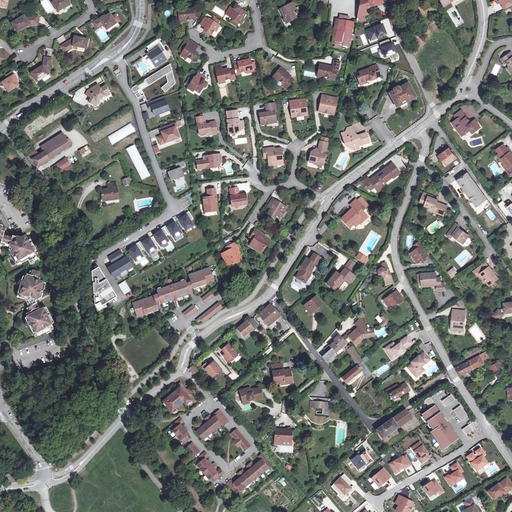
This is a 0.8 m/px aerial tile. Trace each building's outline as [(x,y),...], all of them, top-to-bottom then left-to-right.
[(56,0),(52,3),(57,12),(70,4),(69,2),(69,0),(56,0)] [(358,9),(357,18),(363,16),(362,10),(383,3),(381,0),(363,0),(361,1),(361,2),(359,3),(358,9)] [(238,23),(239,23),(242,18),(246,13),(239,9),(240,7),(236,5),(234,8),(230,6),(226,12),(231,16),(230,17),(234,19),(231,23),(236,26),(238,23)] [(292,10),(289,5),(279,10),(287,23),(296,17),(292,10)] [(179,21),(184,21),(190,20),(191,18),(195,21),(200,15),(194,11),(193,11),(193,9),(178,10),(178,12),(173,12),(174,18),(178,17),(179,21)] [(104,17),(96,21),(100,27),(103,26),(106,30),(115,24),(109,15),(104,18),(104,17)] [(352,22),(348,21),(349,17),(340,15),(335,44),(348,47),(349,40),(352,40),(353,35),(350,34),(352,22)] [(38,16),(24,17),(23,16),(11,24),(17,32),(29,24),(29,25),(38,24),(38,16)] [(207,28),(205,31),(212,35),(215,30),(218,25),(217,25),(220,21),(215,18),(212,21),(209,19),(209,20),(205,18),(201,25),(205,28),(207,28)] [(384,25),(367,31),(371,42),(388,36),(384,25)] [(74,37),(73,40),(72,39),(61,46),(65,53),(72,48),(72,46),(86,49),(88,40),(74,37)] [(183,53),(182,54),(187,57),(192,61),(196,54),(193,52),(194,51),(197,46),(191,42),(188,41),(187,43),(185,41),(182,46),(179,51),(183,53)] [(156,69),(168,61),(163,53),(165,51),(159,43),(147,51),(149,54),(146,55),(156,69)] [(394,44),(382,49),(386,59),(397,54),(394,44)] [(506,62),(510,67),(511,69),(511,54),(510,52),(502,59),(505,63),(506,62)] [(51,59),(44,58),(42,67),(31,74),(37,82),(48,75),(46,72),(50,70),(51,59)] [(241,73),(246,71),(252,70),(252,69),(256,68),(255,62),(251,63),(250,60),(245,61),(242,62),(239,62),(239,64),(235,65),(237,74),(241,73)] [(170,64),(148,78),(150,82),(166,72),(166,74),(172,72),(170,64)] [(333,67),(320,65),(319,75),(325,76),(330,77),(330,79),(335,80),(337,70),(332,69),(333,67)] [(375,78),(378,76),(377,72),(378,72),(376,65),(368,68),(368,69),(359,73),(360,77),(357,78),(360,85),(367,83),(366,81),(370,80),(371,81),(376,79),(375,78)] [(281,68),(274,76),(279,80),(284,84),(282,86),(287,89),(294,81),(289,77),(291,76),(281,68)] [(224,70),(221,70),(216,71),(218,81),(224,80),(230,79),(230,80),(235,79),(233,70),(229,71),(228,69),(224,70)] [(148,78),(144,80),(147,85),(148,86),(152,84),(167,75),(166,74),(166,72),(150,82),(148,78)] [(161,88),(165,93),(175,84),(172,72),(166,74),(167,75),(168,82),(161,88)] [(189,79),(186,83),(189,85),(188,86),(193,89),(198,93),(202,87),(203,87),(206,83),(203,81),(205,78),(198,73),(195,78),(194,78),(192,81),(189,79)] [(13,75),(8,79),(2,83),(8,92),(18,86),(15,81),(16,80),(13,75)] [(144,80),(137,85),(139,90),(147,85),(144,80)] [(397,107),(399,106),(406,102),(415,97),(414,95),(408,83),(399,88),(398,87),(393,90),(394,91),(389,93),(397,107)] [(137,85),(131,89),(134,93),(139,90),(137,85)] [(93,106),(95,103),(104,97),(106,97),(109,95),(106,90),(107,89),(105,86),(100,90),(97,86),(91,90),(93,94),(89,103),(93,106)] [(192,104),(197,99),(192,93),(186,97),(192,104)] [(331,100),(332,97),(322,95),(318,111),(333,114),(336,101),(331,100)] [(154,115),(169,110),(164,97),(147,103),(149,107),(151,107),(152,109),(154,115)] [(301,102),(300,99),(289,101),(291,117),(307,115),(305,102),(301,102)] [(274,111),(276,111),(274,103),(265,105),(266,113),(259,114),(261,125),(276,122),(274,111)] [(472,110),(471,112),(475,115),(478,112),(469,105),(468,107),(472,110)] [(457,118),(464,114),(461,110),(454,114),(457,118)] [(228,121),(230,134),(238,133),(241,131),(240,126),(243,126),(243,121),(239,122),(238,119),(237,111),(227,112),(228,120),(228,121)] [(464,114),(457,118),(452,123),(462,136),(467,132),(466,130),(469,128),(472,133),(480,127),(475,119),(470,123),(464,114)] [(196,118),(199,135),(201,136),(205,135),(206,134),(207,133),(207,132),(211,132),(211,133),(213,134),(216,133),(217,132),(215,122),(210,123),(210,124),(206,125),(205,124),(204,116),(196,118)] [(112,146),(136,131),(131,122),(107,137),(112,146)] [(175,122),(160,128),(162,136),(163,135),(164,137),(158,139),(160,145),(169,141),(169,143),(175,141),(174,140),(179,138),(175,127),(177,127),(175,122)] [(348,131),(343,132),(344,137),(342,137),(345,145),(349,144),(350,149),(354,150),(358,149),(358,147),(369,143),(368,139),(366,140),(364,134),(358,136),(355,135),(353,129),(348,131)] [(49,149),(66,139),(62,134),(46,144),(47,146),(49,149)] [(70,146),(66,139),(49,149),(47,146),(42,150),(44,152),(32,160),(37,167),(70,146)] [(318,148),(317,153),(315,152),(312,152),(311,153),(309,162),(312,162),(314,164),(318,165),(319,164),(323,164),(327,143),(320,141),(318,148)] [(127,148),(142,181),(150,177),(135,144),(127,148)] [(87,147),(79,151),(82,158),(90,153),(87,147)] [(507,148),(502,152),(497,155),(501,162),(503,160),(509,168),(511,165),(511,155),(509,152),(511,151),(508,147),(507,148)] [(271,150),(271,148),(266,149),(267,159),(272,158),(273,165),(277,165),(277,161),(283,160),(282,157),(281,157),(280,154),(282,153),(281,148),(274,149),(271,150)] [(439,156),(442,160),(443,159),(447,165),(456,158),(449,149),(439,156)] [(197,162),(198,170),(219,167),(219,163),(221,161),(221,155),(205,157),(205,161),(197,162)] [(62,161),(63,163),(58,166),(62,171),(70,165),(66,159),(62,161)] [(171,172),(168,173),(171,181),(183,177),(180,168),(185,166),(183,161),(175,164),(177,169),(171,171),(171,172)] [(379,175),(375,178),(380,184),(383,181),(384,182),(392,177),(393,178),(396,176),(391,170),(395,168),(392,164),(378,174),(379,175)] [(476,207),(476,206),(486,199),(467,173),(456,181),(476,207)] [(378,188),(381,186),(380,184),(375,178),(374,176),(364,183),(369,190),(374,187),(374,188),(378,188)] [(19,228),(20,231),(33,223),(14,188),(0,183),(0,206),(11,227),(14,226),(15,228),(18,226),(19,227),(19,228)] [(118,198),(116,184),(109,185),(109,189),(101,191),(103,201),(118,198)] [(238,188),(230,189),(231,196),(232,207),(234,206),(237,209),(239,206),(244,205),(243,201),(247,201),(246,194),(241,195),(241,196),(239,196),(239,195),(238,188)] [(217,200),(215,189),(207,190),(208,198),(203,198),(205,213),(212,212),(212,209),(217,209),(216,204),(215,204),(215,200),(217,200)] [(434,209),(433,211),(441,213),(444,204),(437,201),(437,199),(432,197),(428,196),(428,194),(423,192),(420,201),(425,203),(424,206),(430,208),(434,209)] [(267,213),(276,219),(278,215),(281,217),(286,207),(272,199),(268,205),(271,207),(267,213)] [(486,199),(476,206),(479,209),(488,202),(486,199)] [(349,228),(353,224),(357,220),(359,223),(360,223),(367,217),(361,211),(364,209),(356,200),(350,205),(353,208),(341,219),(349,228)] [(185,231),(193,226),(190,221),(193,219),(188,212),(183,216),(184,217),(179,221),(185,231)] [(163,228),(167,235),(170,233),(174,238),(181,234),(175,223),(170,226),(168,227),(166,226),(163,228)] [(456,224),(449,233),(452,235),(463,244),(463,243),(465,245),(467,245),(470,241),(470,239),(467,237),(468,235),(458,228),(459,226),(456,224)] [(167,235),(163,228),(160,230),(161,231),(159,233),(154,236),(160,246),(168,242),(165,237),(167,235)] [(262,236),(263,234),(256,230),(251,237),(254,240),(250,246),(257,251),(259,247),(264,250),(270,240),(264,237),(262,236)] [(7,237),(6,241),(5,244),(10,245),(9,248),(12,253),(12,254),(16,260),(19,259),(21,262),(28,258),(29,260),(34,258),(35,260),(38,258),(34,251),(37,249),(31,238),(28,240),(25,236),(22,238),(16,236),(12,235),(12,236),(12,238),(7,237)] [(141,241),(138,243),(142,250),(145,249),(148,254),(156,249),(149,239),(144,242),(142,243),(141,241)] [(134,248),(129,251),(134,261),(138,259),(139,260),(143,257),(140,252),(142,250),(138,243),(135,245),(136,247),(134,248)] [(418,260),(420,263),(422,261),(425,259),(429,255),(419,243),(415,246),(419,251),(412,257),(416,262),(418,260)] [(222,255),(226,263),(229,261),(232,266),(242,260),(239,254),(237,252),(239,251),(235,244),(228,248),(229,251),(222,255)] [(419,251),(415,246),(414,247),(416,250),(410,255),(412,257),(419,251)] [(124,258),(119,250),(107,257),(112,265),(124,258)] [(299,279),(303,281),(305,283),(312,272),(311,272),(316,264),(317,265),(321,258),(314,254),(310,260),(306,258),(301,266),(303,267),(296,277),(298,279),(299,279)] [(364,263),(367,259),(358,254),(356,257),(364,263)] [(124,258),(112,265),(107,267),(114,279),(133,268),(126,256),(124,258)] [(349,258),(344,265),(350,270),(356,263),(349,258)] [(379,266),(382,263),(378,260),(370,270),(372,275),(378,273),(379,274),(380,275),(381,276),(383,276),(386,284),(393,282),(388,268),(384,269),(383,269),(382,268),(381,269),(379,266)] [(485,263),(475,271),(478,275),(480,274),(482,276),(489,286),(498,279),(485,263)] [(451,278),(458,274),(454,267),(447,271),(451,278)] [(117,298),(99,268),(92,272),(95,306),(98,310),(117,298)] [(188,275),(193,289),(200,287),(200,289),(203,288),(202,286),(214,282),(212,276),(215,275),(213,272),(211,273),(210,268),(188,275)] [(333,275),(332,277),(327,283),(335,290),(338,286),(339,288),(343,284),(346,280),(350,283),(355,276),(347,270),(342,276),(340,275),(336,271),(333,275)] [(39,273),(33,271),(32,276),(29,275),(27,275),(26,278),(23,277),(21,285),(20,286),(18,294),(21,294),(20,298),(25,300),(26,302),(28,301),(30,304),(35,302),(37,300),(41,298),(46,284),(40,282),(40,279),(38,278),(39,273)] [(422,285),(433,284),(433,286),(436,286),(436,291),(444,290),(443,283),(441,283),(440,277),(436,277),(435,273),(421,274),(421,275),(421,280),(422,285)] [(158,295),(158,296),(156,296),(159,303),(160,305),(161,305),(165,304),(168,303),(169,302),(170,305),(172,304),(171,301),(175,300),(176,303),(177,308),(179,307),(177,302),(176,300),(180,298),(181,301),(183,300),(182,297),(184,297),(185,299),(187,298),(186,296),(190,295),(192,294),(190,290),(188,285),(187,285),(186,284),(185,281),(173,285),(171,279),(167,281),(169,286),(156,291),(158,295)] [(124,295),(131,291),(125,282),(119,285),(124,295)] [(397,291),(384,300),(388,306),(390,305),(392,307),(396,305),(398,305),(402,302),(399,298),(398,296),(399,295),(397,291)] [(206,304),(214,297),(210,292),(201,299),(206,304)] [(133,308),(131,309),(132,313),(135,312),(137,318),(149,313),(149,315),(152,314),(151,313),(158,310),(156,304),(154,297),(153,296),(132,304),(133,308)] [(314,311),(322,304),(316,297),(304,306),(309,313),(314,310),(314,311)] [(35,302),(30,304),(31,307),(29,308),(30,311),(28,312),(26,313),(27,316),(25,318),(29,326),(30,327),(33,334),(36,332),(38,336),(46,332),(47,334),(51,332),(51,331),(50,329),(40,311),(35,302)] [(198,324),(201,321),(203,324),(223,308),(218,303),(196,321),(198,324)] [(259,315),(268,326),(280,316),(270,305),(259,315)] [(187,319),(197,311),(193,306),(183,313),(187,319)] [(49,323),(53,321),(46,308),(42,310),(49,323)] [(498,310),(492,317),(498,322),(504,316),(502,314),(503,312),(505,312),(504,309),(503,309),(502,310),(501,310),(500,310),(499,311),(498,310)] [(40,311),(50,329),(53,327),(52,324),(54,323),(53,321),(49,323),(42,310),(40,311)] [(459,317),(452,316),(451,330),(459,331),(460,327),(464,328),(465,311),(459,311),(459,317)] [(251,319),(247,321),(237,329),(243,337),(252,329),(254,331),(259,327),(253,319),(251,319)] [(359,333),(363,338),(374,335),(373,330),(369,330),(364,324),(365,323),(362,319),(356,324),(359,327),(357,329),(360,332),(359,333)] [(355,345),(363,338),(359,333),(356,329),(348,335),(355,345)] [(51,331),(51,332),(54,338),(53,338),(56,342),(59,341),(57,336),(56,337),(53,330),(51,331)] [(332,349),(335,353),(338,356),(344,351),(341,348),(345,344),(339,336),(334,340),(334,341),(329,346),(332,349)] [(391,344),(384,349),(390,358),(394,355),(396,357),(405,351),(404,349),(412,344),(407,337),(399,342),(399,343),(395,346),(393,347),(391,344)] [(60,342),(55,343),(53,339),(11,353),(18,373),(65,358),(60,342)] [(237,355),(228,344),(221,350),(225,354),(223,355),(225,357),(224,357),(229,363),(237,355)] [(357,363),(361,360),(352,347),(348,349),(357,363)] [(465,359),(479,352),(478,350),(477,348),(463,355),(465,359)] [(326,361),(335,353),(332,349),(322,357),(326,361)] [(424,364),(429,360),(423,353),(418,357),(418,356),(410,363),(412,365),(408,368),(415,377),(422,371),(419,368),(424,364)] [(484,353),(470,361),(455,368),(459,376),(489,361),(484,353)] [(214,361),(205,369),(212,378),(221,370),(214,361)] [(354,377),(361,371),(366,379),(371,374),(362,362),(342,378),(346,383),(348,385),(355,379),(354,377)] [(274,383),(280,382),(284,382),(284,384),(293,383),(291,372),(283,373),(283,371),(282,363),(271,365),(274,383)] [(496,363),(489,368),(492,372),(499,367),(496,363)] [(386,365),(376,370),(379,374),(389,369),(386,365)] [(194,375),(198,372),(192,366),(189,369),(194,375)] [(180,387),(182,385),(180,383),(174,387),(177,390),(162,402),(171,412),(183,403),(185,405),(191,400),(189,398),(193,394),(188,388),(184,392),(180,387)] [(389,394),(393,400),(409,390),(406,385),(402,387),(399,388),(397,385),(387,390),(389,394)] [(239,391),(242,403),(249,401),(248,400),(253,399),(254,401),(262,399),(259,388),(250,390),(250,388),(239,391)] [(445,407),(455,400),(450,394),(440,401),(445,407)] [(303,415),(309,415),(310,409),(310,403),(314,404),(311,400),(307,396),(296,407),(303,415)] [(339,416),(334,411),(329,410),(329,404),(326,404),(314,404),(310,403),(310,409),(309,415),(310,415),(310,423),(321,425),(331,421),(333,422),(335,421),(336,422),(337,422),(343,423),(343,417),(339,416)] [(421,417),(434,408),(430,403),(417,413),(421,417)] [(460,405),(452,410),(460,421),(468,416),(460,405)] [(434,408),(421,417),(420,418),(442,448),(457,437),(435,407),(434,408)] [(202,440),(221,424),(222,426),(228,421),(219,410),(213,415),(214,416),(212,418),(209,415),(204,419),(207,422),(203,426),(200,422),(195,426),(198,430),(196,432),(202,440)] [(382,439),(411,418),(405,410),(376,430),(382,439)] [(180,440),(183,444),(189,439),(186,435),(188,434),(180,424),(183,422),(180,418),(169,427),(172,431),(180,441),(180,440)] [(465,435),(478,425),(474,420),(461,429),(465,435)] [(244,451),(250,446),(236,429),(230,434),(244,451)] [(282,431),(282,429),(275,429),(274,442),(282,442),(282,440),(291,441),(291,431),(286,431),(282,431)] [(419,440),(408,447),(420,463),(429,458),(427,455),(431,452),(426,444),(422,444),(419,440)] [(193,456),(199,451),(191,442),(186,447),(193,456)] [(481,446),(466,455),(469,460),(471,460),(477,469),(490,461),(486,452),(481,446)] [(220,470),(217,473),(213,468),(217,465),(214,463),(211,465),(205,458),(208,456),(205,452),(194,461),(197,465),(196,465),(209,480),(209,479),(212,483),(223,474),(220,470)] [(403,452),(387,462),(395,474),(412,465),(403,452)] [(226,483),(236,494),(239,491),(240,491),(268,468),(267,468),(271,464),(262,453),(258,457),(261,460),(254,465),(251,462),(246,466),(249,470),(245,473),(242,470),(237,474),(240,477),(233,483),(230,480),(226,483)] [(358,455),(351,461),(358,470),(365,464),(358,455)] [(452,472),(443,477),(449,487),(465,476),(459,468),(456,463),(450,467),(452,472)] [(383,466),(370,477),(379,486),(392,476),(383,466)] [(344,473),(331,486),(338,493),(335,495),(342,503),(350,495),(348,492),(354,487),(350,484),(352,481),(344,473)] [(435,477),(423,484),(430,496),(442,487),(435,477)] [(505,491),(509,488),(510,490),(511,488),(511,484),(507,478),(499,484),(498,483),(489,490),(495,499),(499,495),(501,494),(505,491)] [(410,511),(415,500),(398,493),(393,502),(396,504),(394,511),(395,511),(410,511)] [(478,511),(474,505),(475,504),(472,497),(465,501),(469,507),(463,511),(478,511)]
